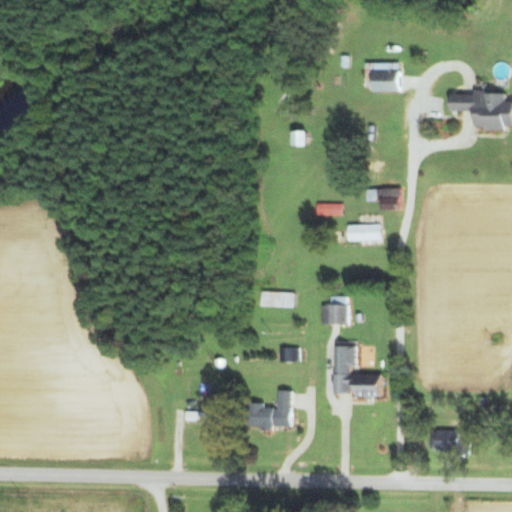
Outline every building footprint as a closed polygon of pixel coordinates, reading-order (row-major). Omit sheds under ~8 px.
[(369,91),(398,91),(398,63),(369,62),(369,91)] [(472,110),(472,125),(482,126),(482,130),(505,130),(505,126),(511,126),(511,100),(505,101),(505,91),(473,91),(473,94),(449,94),(449,110),(472,110)] [(304,145),(305,130),(291,130),(290,145),(304,145)] [(343,215),(343,203),(317,203),(317,216),(343,215)] [(381,240),(381,224),(347,225),(347,240),(381,240)] [(294,293),(260,291),(260,306),(293,307),(294,293)] [(347,324),(347,297),(331,296),(330,305),(322,305),(321,323),(347,324)] [(378,396),(379,375),(354,375),(355,346),(334,345),(333,393),(352,393),(352,396),(378,396)] [(290,426),(292,390),(278,390),(277,408),(264,407),(264,403),(247,402),(246,427),(273,428),(273,425),(290,426)] [(185,420),(209,421),(209,412),(185,411),(185,420)] [(468,452),(469,431),(431,430),(430,451),(468,452)]
